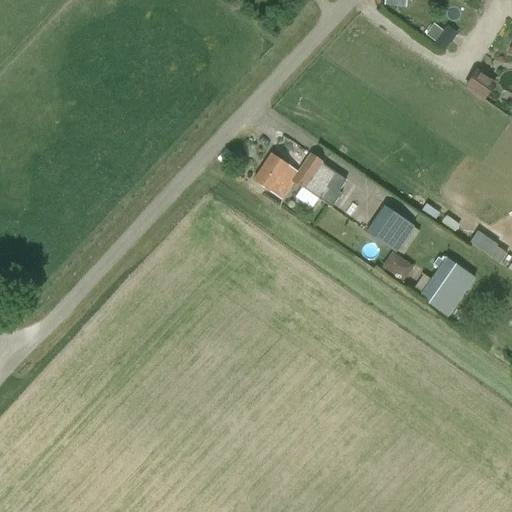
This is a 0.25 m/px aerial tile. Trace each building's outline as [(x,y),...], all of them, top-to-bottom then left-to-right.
[(441,33),(433,43),(443,51),(451,41),(441,33)] [(475,68),(463,86),(483,99),(495,83),(475,68)] [(280,202),(292,184),(322,205),(331,191),(329,189),(337,177),(319,165),(319,164),(310,157),(297,175),(270,156),(263,167),(252,183),(280,202)] [(373,234),(398,251),(416,224),(391,207),(373,234)] [(476,231),(469,242),(501,263),(508,251),(476,231)] [(412,267),(392,251),(381,265),(401,281),(412,267)]
